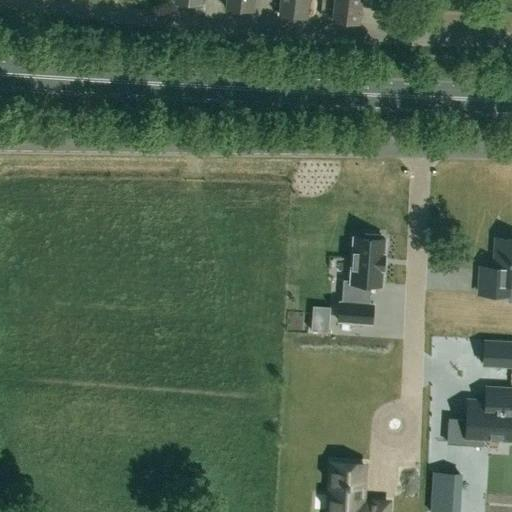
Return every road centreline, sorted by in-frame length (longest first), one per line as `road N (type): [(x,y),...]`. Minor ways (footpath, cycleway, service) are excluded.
road 1 (unclassified): [(0,0),(335,37),(511,43)]
road 2 (primary): [(511,101),(0,73)]
road 3 (unclassified): [(511,151),(0,145)]
